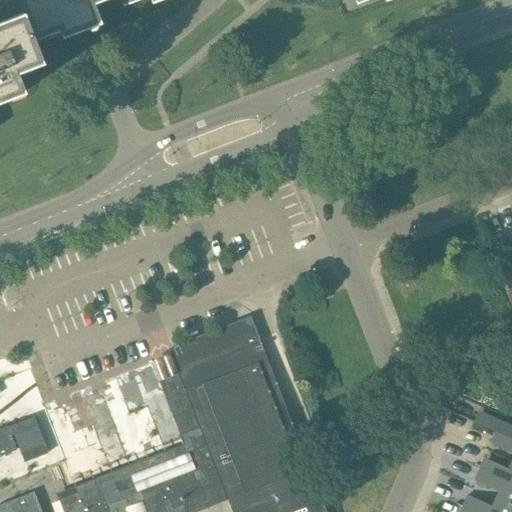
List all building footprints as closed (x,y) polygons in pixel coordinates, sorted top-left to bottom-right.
[(104,0),(20,0),(25,12),(36,40),(62,30),(64,38),(103,23),(95,3),(104,0)] [(45,63),(36,40),(25,12),(0,21),(0,102),(26,92),(19,73),(45,63)] [(500,274),(511,306),(511,248),(509,241),(498,245),(506,267),(510,266),(511,270),(500,274)] [(326,511),(315,482),(253,324),(179,352),(219,459),(213,461),(228,500),(232,511),(326,511)] [(35,415),(0,425),(0,482),(11,479),(3,453),(18,449),(21,460),(46,453),(35,415)] [(511,425),(501,420),(496,432),(511,439),(511,425)] [(471,428),(485,434),(487,429),(473,423),(471,428)] [(511,461),(511,439),(496,432),(491,443),(511,451),(511,460),(511,462),(511,461)] [(511,483),(511,461),(511,462),(507,471),(504,470),(505,467),(485,458),(480,469),(511,483)] [(194,468),(175,476),(188,511),(198,511),(209,508),(194,468)] [(511,505),(511,483),(480,469),(475,480),(496,490),(497,486),(500,488),(495,499),(511,505)] [(188,511),(175,476),(157,483),(167,511),(188,511)] [(115,479),(59,501),(63,511),(127,511),(126,508),(115,479)] [(146,511),(167,511),(157,483),(138,490),(142,502),(146,511)] [(38,511),(31,493),(18,498),(0,505),(0,511),(38,511)] [(468,495),(463,506),(476,511),(511,511),(511,505),(495,499),(491,509),(488,508),(489,504),(468,495)]
